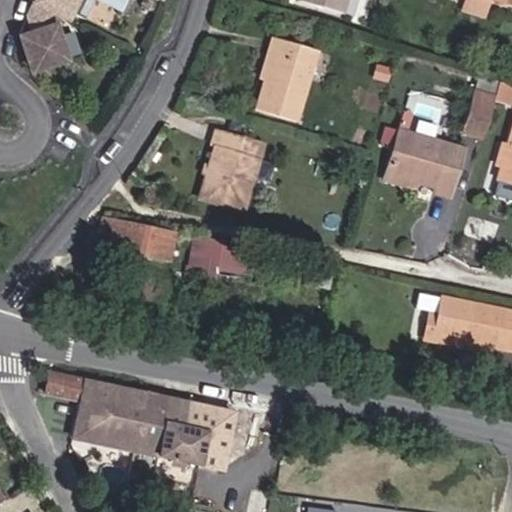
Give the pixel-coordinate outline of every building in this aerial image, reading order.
[(35,0),(34,3),(64,18),(73,0),(35,0)] [(157,15),(161,5),(149,0),(142,0),(139,7),(157,15)] [(296,0),(296,2),(340,14),(344,0),(296,0)] [(484,18),(488,0),(463,0),(460,11),(484,18)] [(55,37),(64,18),(34,3),(27,16),(43,26),(40,32),(33,34),(19,38),(30,70),(63,60),(55,37)] [(40,32),(43,26),(27,16),(33,34),(40,32)] [(295,123),(316,51),(270,38),(265,54),(270,56),(263,80),(254,111),(295,123)] [(263,80),(270,56),(265,54),(258,79),(263,80)] [(481,138),(493,96),(473,91),(461,132),(481,138)] [(511,123),(496,179),(511,184),(511,123)] [(240,211),(261,144),(218,131),(198,198),(240,211)] [(447,198),(462,149),(397,131),(384,173),(415,182),(433,187),(431,193),(447,198)] [(413,189),(415,182),(384,173),(382,180),(413,189)] [(125,183),(121,198),(140,204),(145,189),(125,183)] [(167,261),(173,234),(101,219),(96,245),(167,261)] [(236,269),(239,248),(198,240),(194,261),(213,265),(236,269)] [(233,282),(236,269),(213,265),(210,277),(233,282)] [(327,288),(331,271),(307,266),(304,283),(327,288)] [(511,351),(511,313),(439,298),(436,314),(432,335),(465,342),(511,351)] [(464,348),(465,342),(432,335),(436,314),(429,313),(423,340),(464,348)] [(220,470),(231,413),(48,373),(44,394),(79,401),(71,438),(220,470)] [(344,486),(354,438),(329,433),(321,470),(319,481),(344,486)] [(369,495),(381,444),(354,438),(344,486),(369,495)] [(310,479),(312,468),(276,461),(273,477),(289,480),(290,475),(310,479)] [(319,481),(321,470),(312,468),(310,479),(319,481)]
